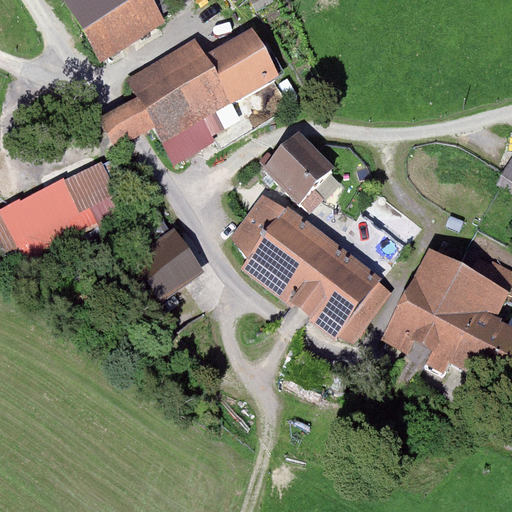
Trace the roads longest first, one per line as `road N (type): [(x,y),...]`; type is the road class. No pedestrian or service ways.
road 1 (unclassified): [(511,440),(394,371),(328,348),(229,278),(111,102),(76,76)]
road 2 (track): [(511,109),(442,128),(292,132),(174,200)]
road 3 (track): [(241,511),(293,323)]
